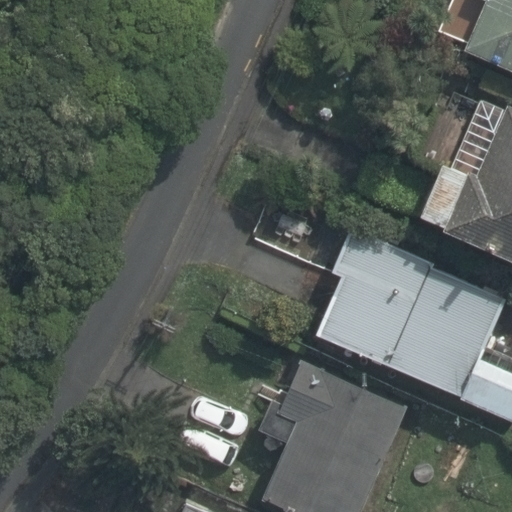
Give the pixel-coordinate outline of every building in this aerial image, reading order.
[(511,0),(453,0),(433,51),(511,89),(511,0)] [(511,104),(481,92),(416,245),(511,285),(511,104)] [(511,363),(492,354),(511,312),(367,245),(319,348),(511,438),(511,363)] [(269,407),(255,443),(289,457),(266,511),(369,511),(408,418),(308,377),(293,416),(269,407)] [(227,511),(195,498),(188,511),(227,511)]
